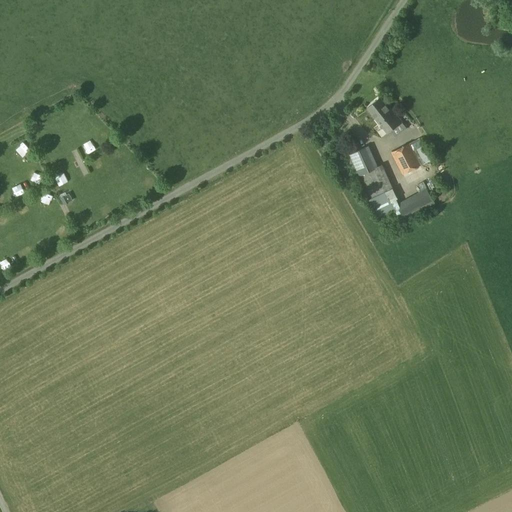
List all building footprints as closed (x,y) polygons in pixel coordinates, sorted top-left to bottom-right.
[(402,122),(390,108),(389,109),(380,98),(368,108),(388,133),(402,122)] [(391,152),(403,174),(430,160),(423,146),(421,147),(417,139),(391,152)] [(355,178),(359,176),(376,169),(375,168),(366,147),(345,156),(355,178)] [(359,176),(369,199),(386,192),(376,169),(359,176)] [(68,191),(59,195),(63,204),(72,200),(68,191)]
